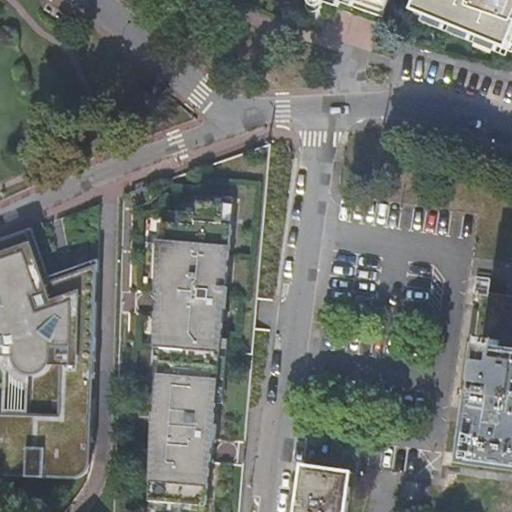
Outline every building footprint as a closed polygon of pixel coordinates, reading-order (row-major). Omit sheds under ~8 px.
[(310,0),(384,25),(392,0),(310,0)] [(511,0),(416,0),(413,7),(507,45),(511,40),(511,0)] [(234,197),(220,196),(219,202),(225,203),(223,224),(232,224),(234,197)] [(226,286),(220,286),(222,271),(228,272),(232,224),(223,224),(225,203),(219,202),(198,200),(197,212),(185,211),(179,211),(178,224),(169,223),(163,222),(161,250),(157,250),(156,291),(161,292),(159,314),(156,314),(155,347),(162,347),(157,415),(153,415),(151,500),(207,505),(213,440),(214,440),(216,424),(214,423),(216,403),(222,338),(223,323),(217,322),(218,308),(224,309),(226,309),(228,286),(226,286)] [(198,200),(186,205),(185,211),(197,212),(198,200)] [(179,211),(169,210),(169,223),(178,224),(179,211)] [(95,379),(99,271),(46,290),(30,230),(0,239),(0,297),(2,304),(0,304),(0,356),(14,357),(15,359),(15,360),(15,361),(15,363),(15,364),(16,365),(17,366),(17,367),(18,368),(19,369),(19,370),(20,371),(21,372),(22,372),(23,373),(24,374),(25,374),(27,374),(28,375),(29,375),(30,375),(31,375),(31,391),(30,413),(0,412),(0,475),(77,479),(84,476),(90,470),(91,464),(94,390),(92,390),(92,379),(95,379)] [(511,466),(511,295),(491,292),(466,460),(511,466)] [(229,338),(222,338),(216,403),(224,403),(229,338)] [(162,347),(155,347),(153,415),(157,415),(162,347)] [(29,391),(31,391),(31,375),(30,375),(29,375),(28,375),(27,374),(25,374),(24,374),(23,373),(22,372),(21,372),(20,371),(19,370),(19,369),(18,368),(17,367),(17,366),(16,365),(15,364),(15,363),(15,361),(15,360),(15,359),(14,357),(0,356),(0,362),(1,367),(7,378),(17,387),(29,391)] [(345,511),(351,472),(304,465),(296,511),(345,511)] [(206,511),(207,505),(151,500),(151,508),(176,511),(206,511)]
